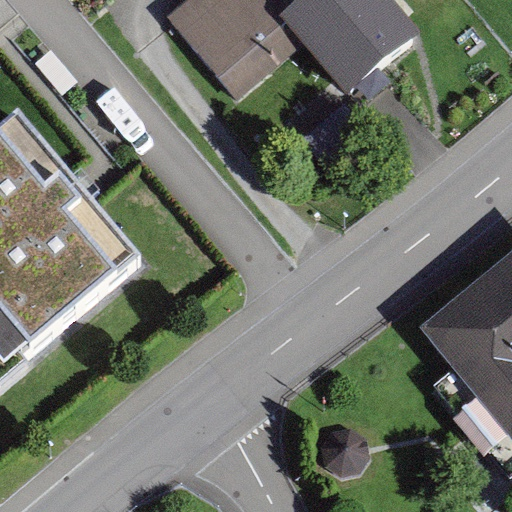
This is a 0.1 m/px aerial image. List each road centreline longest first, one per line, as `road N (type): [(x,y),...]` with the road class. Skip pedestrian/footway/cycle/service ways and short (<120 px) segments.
road 1 (unclassified): [(210,407),(511,170)]
road 2 (unclassified): [(78,511),(210,407)]
road 3 (residential): [(277,511),(210,407)]
